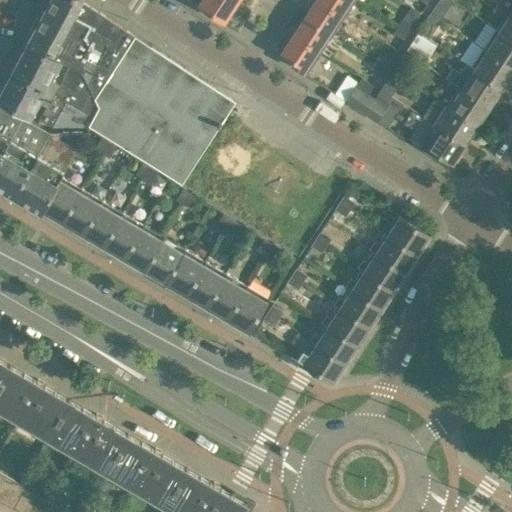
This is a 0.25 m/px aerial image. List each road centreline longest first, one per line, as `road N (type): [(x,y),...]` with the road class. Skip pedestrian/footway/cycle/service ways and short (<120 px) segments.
road 1 (tertiary): [(338,435),(0,260)]
road 2 (tertiary): [(0,287),(313,472)]
road 3 (residential): [(470,218),(245,72)]
road 4 (residential): [(470,218),(432,277),(361,429)]
road 5 (residential): [(245,72),(129,0)]
road 6 (residential): [(407,453),(511,384)]
